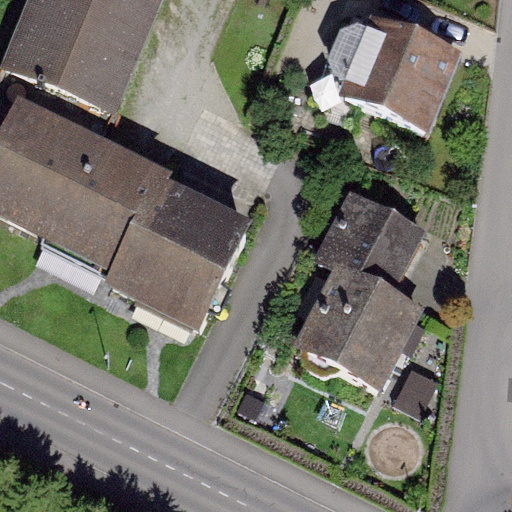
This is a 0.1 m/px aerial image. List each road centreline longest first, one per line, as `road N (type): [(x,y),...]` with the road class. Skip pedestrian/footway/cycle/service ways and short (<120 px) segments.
road 1 (residential): [(0,381),(257,511)]
road 2 (residential): [(483,511),(511,285)]
